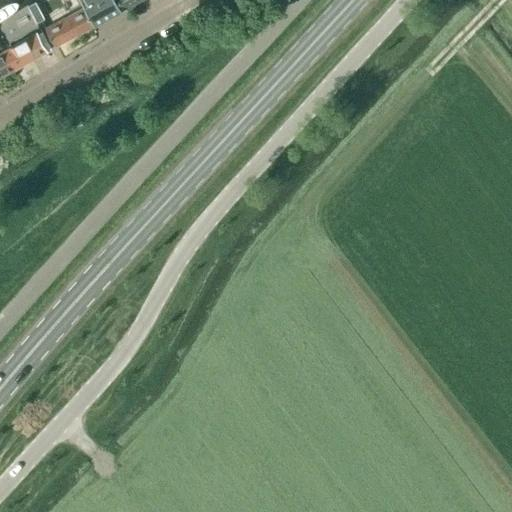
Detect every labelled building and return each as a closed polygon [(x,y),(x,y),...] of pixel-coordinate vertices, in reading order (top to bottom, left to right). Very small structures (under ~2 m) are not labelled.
[(80,0),(85,8),(94,25),(121,11),(115,0),(80,0)] [(118,0),(123,10),(141,0),(118,0)] [(45,29),(55,46),(94,25),(85,8),(45,29)] [(23,21),(29,30),(37,25),(32,16),(23,21)] [(37,32),(4,50),(15,70),(48,52),(37,32)] [(0,77),(15,69),(5,51),(0,53),(0,77)]
